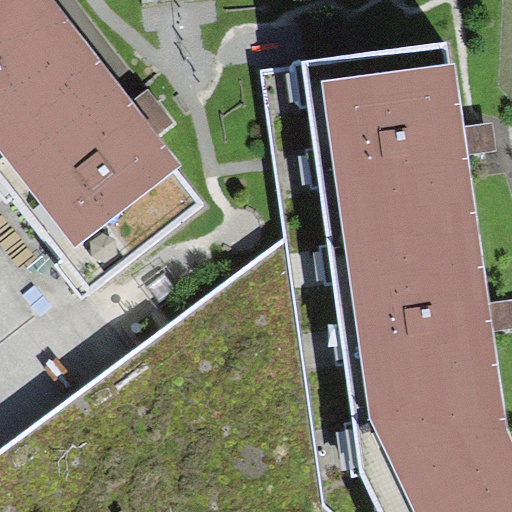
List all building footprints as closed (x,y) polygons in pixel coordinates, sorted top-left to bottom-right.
[(0,0),(0,135),(96,71),(41,0),(0,0)] [(261,74),(281,245),(476,221),(451,47),(261,74)] [(96,71),(0,135),(0,195),(89,309),(205,217),(96,71)] [(506,438),(476,221),(281,245),(327,511),(506,438)] [(0,511),(327,511),(281,245),(0,457),(0,511)] [(511,511),(511,451),(506,438),(327,511),(511,511)]
